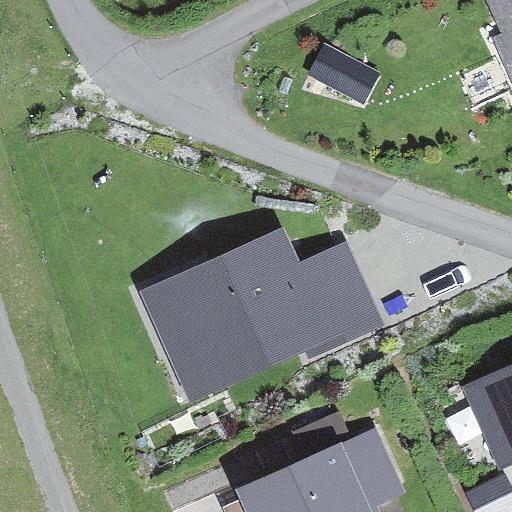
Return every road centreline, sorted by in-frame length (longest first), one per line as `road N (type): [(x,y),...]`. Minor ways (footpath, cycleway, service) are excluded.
road 1 (residential): [(131,73),(211,130),(511,236)]
road 2 (residential): [(131,73),(287,0)]
